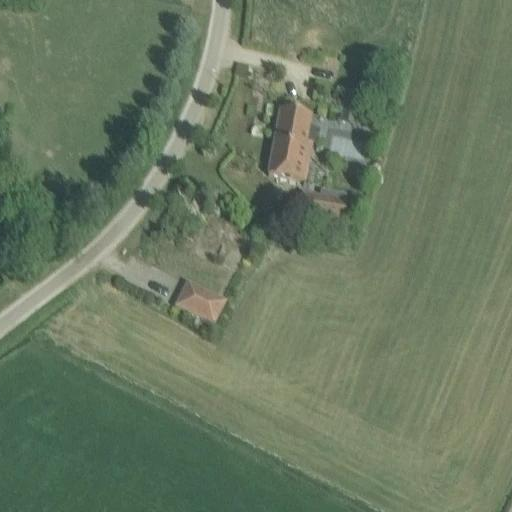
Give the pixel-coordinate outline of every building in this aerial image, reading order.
[(344,96),(342,112),(361,115),(364,99),(344,96)] [(305,145),(306,137),(310,118),(280,112),(268,177),(305,184),(312,146),(305,145)] [(297,218),(343,226),(347,203),(302,195),(297,218)] [(227,265),(234,246),(238,247),(247,227),(214,213),(197,253),(227,265)] [(187,283),(174,308),(213,329),(226,303),(187,283)]
